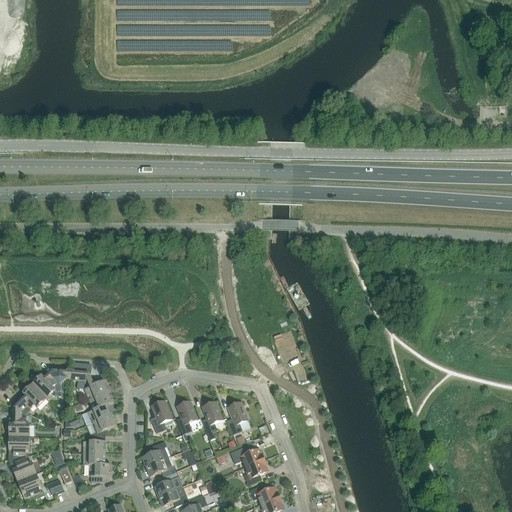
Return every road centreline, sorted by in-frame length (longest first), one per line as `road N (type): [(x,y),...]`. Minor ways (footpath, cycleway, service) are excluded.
road 1 (trunk): [(0,194),(257,192),(511,204)]
road 2 (trunk): [(511,178),(0,167)]
road 3 (residential): [(131,484),(132,393),(183,374),(262,384),(307,511)]
road 4 (tertiary): [(257,153),(0,147)]
road 5 (tertiary): [(257,153),(511,154)]
